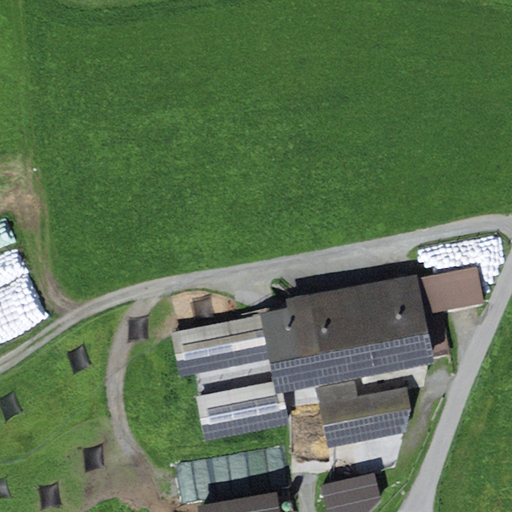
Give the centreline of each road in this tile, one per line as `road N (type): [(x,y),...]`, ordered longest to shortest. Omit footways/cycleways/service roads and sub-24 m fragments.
road 1 (track): [(0,362),(66,318),(136,288),(511,220)]
road 2 (unclassified): [(409,511),(511,273)]
